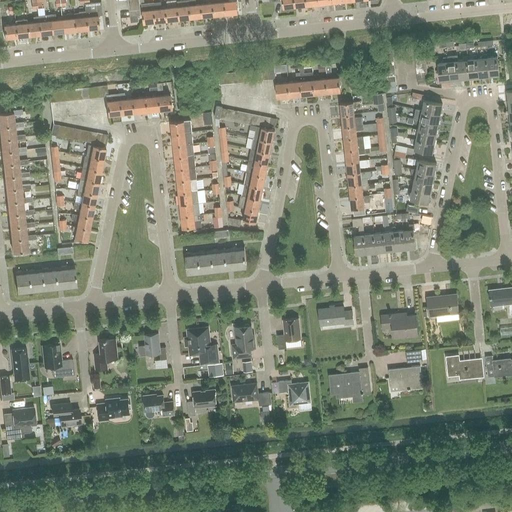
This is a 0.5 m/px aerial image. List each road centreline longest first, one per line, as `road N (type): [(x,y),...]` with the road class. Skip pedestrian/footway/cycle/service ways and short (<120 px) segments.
road 1 (secondary): [(511,445),(0,501)]
road 2 (residential): [(168,296),(150,142),(129,133),(91,305)]
road 3 (residential): [(506,260),(487,107),(465,99),(430,269)]
road 4 (residential): [(335,279),(320,129),(295,118),(261,286)]
road 5 (unclassified): [(251,38),(391,22)]
road 6 (unclassified): [(111,51),(251,38)]
road 7 (unclassified): [(391,22),(511,9)]
